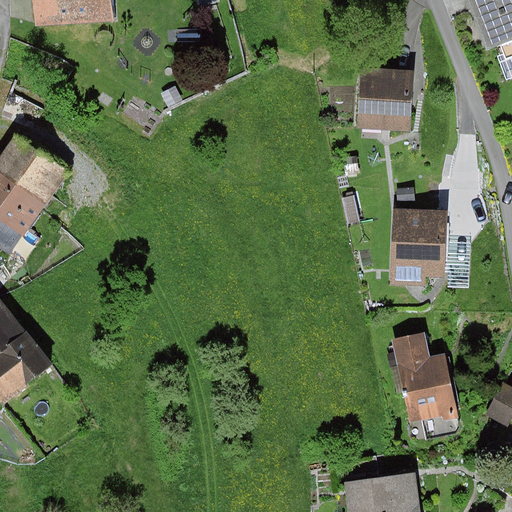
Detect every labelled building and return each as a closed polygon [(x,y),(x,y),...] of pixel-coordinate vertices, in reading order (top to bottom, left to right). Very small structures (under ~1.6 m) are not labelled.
[(115,20),(113,0),(36,0),(38,25),(115,20)] [(511,0),(468,0),(487,49),(500,44),(506,58),(511,55),(511,0)] [(412,70),(360,68),(357,127),(410,130),(412,70)] [(176,86),(161,94),(168,108),(183,100),(176,86)] [(15,135),(0,155),(0,174),(4,177),(0,182),(0,218),(22,234),(67,170),(15,135)] [(357,157),(346,157),(347,171),(358,171),(357,157)] [(414,188),(397,189),(398,203),(414,202),(414,188)] [(359,222),(354,196),(342,198),(348,224),(359,222)] [(447,211),(393,209),(389,284),(425,286),(425,277),(444,278),(444,273),(444,259),(447,211)] [(470,237),(449,237),(448,259),(444,259),(444,273),(449,273),(449,287),(468,288),(470,237)] [(0,400),(4,405),(52,365),(0,302),(0,400)] [(423,334),(393,340),(410,422),(422,419),(426,439),(454,433),(459,426),(444,355),(429,359),(423,334)] [(511,417),(511,387),(503,383),(485,415),(507,427),(511,417)] [(420,511),(416,476),(346,484),(349,511),(420,511)] [(476,503),(489,511),(497,511),(504,503),(485,490),(476,503)]
